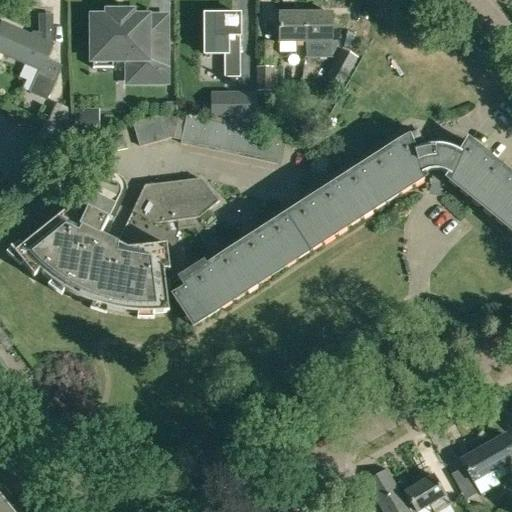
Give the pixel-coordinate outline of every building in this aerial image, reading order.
[(125,64),(125,86),(166,86),(165,38),(147,38),(147,19),(144,19),(144,16),(131,16),(131,14),(108,14),(108,19),(93,19),(93,65),(94,65),(94,69),(113,69),(113,64),(125,64)] [(30,93),(47,101),(62,66),(47,59),(52,47),(51,45),(51,15),(38,15),(37,33),(31,33),(30,36),(2,23),(0,28),(0,52),(39,71),(30,93)] [(240,15),(204,15),(204,56),(224,56),(224,79),(240,79),(240,15)] [(279,15),(279,54),(296,54),(296,43),(305,43),(305,15),(279,15)] [(332,16),(305,15),(305,43),(332,43),(332,16)] [(342,87),(357,58),(342,50),(327,79),(330,81),(322,95),(335,101),(342,87)] [(256,67),(257,92),(273,91),(273,67),(256,67)] [(291,89),(278,98),(291,119),(305,111),(291,89)] [(257,131),(257,119),(234,119),(234,92),(211,92),(211,122),(257,131)] [(47,123),(71,133),(68,108),(55,103),(47,123)] [(177,105),(166,105),(166,113),(177,115),(177,105)] [(92,110),(76,110),(76,135),(92,135),(92,110)] [(181,143),(280,164),(285,137),(257,131),(211,122),(187,117),(186,121),(161,115),(132,123),(139,147),(168,139),(167,137),(182,140),(181,143)] [(0,164),(17,183),(33,169),(43,161),(13,125),(9,128),(1,118),(0,118),(0,164)] [(34,147),(59,159),(71,133),(47,123),(45,122),(34,147)] [(110,141),(116,149),(124,143),(117,135),(110,141)] [(179,292),(172,296),(192,327),(212,313),(231,301),(251,288),(270,275),(290,263),(309,250),(328,237),(348,225),(367,212),(387,199),(406,186),(422,176),(432,177),(440,178),(446,179),(458,189),(472,200),(486,211),(500,222),(511,232),(511,179),(498,168),(484,157),(467,143),(461,154),(452,150),(448,148),(445,148),(440,147),(436,146),(429,147),(424,147),(419,148),(413,151),(408,138),(384,153),(365,166),(345,178),(326,191),(306,203),(287,216),(267,228),(248,241),(229,253),(228,253),(217,260),(206,267),(204,264),(180,279),(185,288),(179,292)] [(137,199),(131,212),(131,213),(154,223),(178,220),(198,218),(218,201),(200,179),(143,186),(137,199)] [(103,207),(83,197),(13,254),(33,278),(38,272),(43,276),(47,280),(51,283),(56,286),(61,289),(66,292),(71,295),(76,297),(81,300),(86,302),(91,304),(96,306),(102,307),(107,309),(113,310),(118,311),(124,312),(129,313),(135,313),(140,313),(146,314),(152,314),(157,313),(163,313),(168,312),(164,280),(165,280),(168,280),(169,286),(180,279),(204,264),(206,267),(217,260),(194,226),(183,227),(179,227),(178,220),(154,223),(131,213),(116,244),(100,236),(107,220),(99,216),(103,207)] [(511,449),(504,436),(461,461),(473,483),(480,496),(500,485),(493,472),(511,461),(511,449)] [(418,511),(429,506),(432,511),(439,511),(451,506),(433,476),(403,493),(404,495),(400,497),(385,472),(366,483),(382,511),(418,511)] [(0,511),(7,511),(10,510),(0,496),(0,511)]
